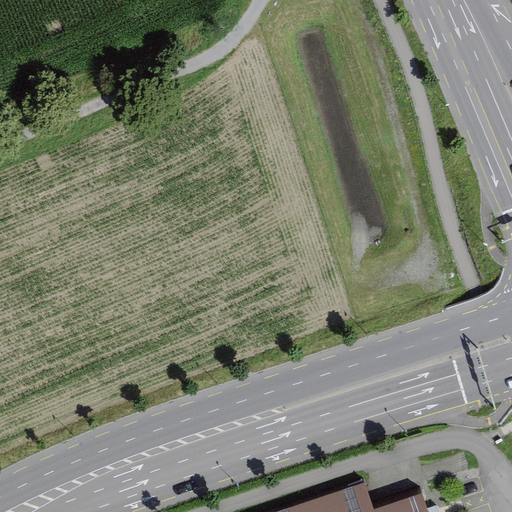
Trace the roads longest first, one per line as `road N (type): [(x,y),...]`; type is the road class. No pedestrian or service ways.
road 1 (secondary): [(23,511),(263,421),(511,342)]
road 2 (track): [(0,145),(204,60),(228,44),(261,0)]
road 3 (secondary): [(455,0),(511,119)]
